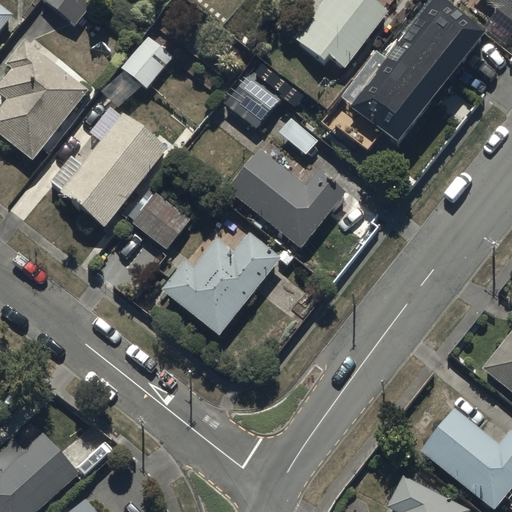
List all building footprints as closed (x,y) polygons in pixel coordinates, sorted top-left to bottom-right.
[(94,0),(46,0),(74,23),(94,0)] [(373,0),(319,0),(294,34),(327,60),(332,53),(351,68),(392,14),(373,0)] [(352,105),(400,143),(488,33),(446,0),(436,0),(416,26),(408,19),(380,55),(388,61),(352,105)] [(511,0),(483,0),(511,24),(511,0)] [(0,33),(14,15),(0,3),(0,33)] [(148,35),(99,91),(122,110),(145,84),(148,88),(175,58),(148,35)] [(90,90),(24,39),(6,64),(12,69),(0,83),(0,134),(35,162),(90,90)] [(285,97),(252,71),(226,102),(260,129),(285,97)] [(105,227),(168,148),(123,113),(120,117),(112,111),(73,160),(71,159),(51,184),(105,227)] [(261,149),(228,191),(302,249),(346,193),(317,170),(306,184),(261,149)] [(193,222),(152,189),(129,219),(169,251),(193,222)] [(281,258),(249,231),(233,252),(216,238),(192,266),(185,260),(163,286),(218,333),(281,258)] [(301,321),(281,306),(264,328),(284,343),(301,321)] [(511,328),(480,368),(511,392),(511,328)] [(454,407),(419,448),(495,511),(511,491),(511,431),(509,429),(497,444),(454,407)] [(44,433),(2,471),(0,467),(0,511),(38,511),(81,474),(44,433)] [(470,511),(471,511),(404,475),(387,507),(397,511),(470,511)] [(97,511),(87,500),(73,511),(97,511)]
